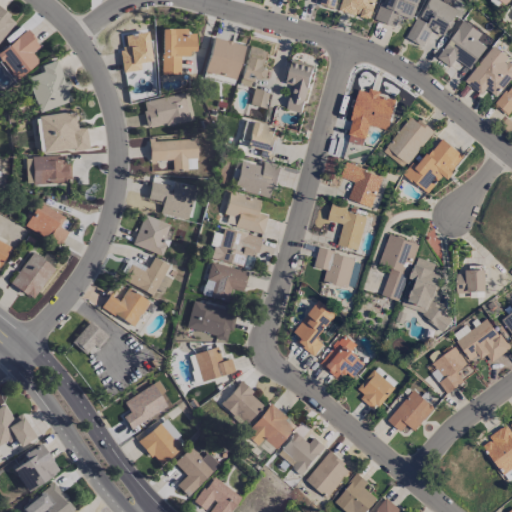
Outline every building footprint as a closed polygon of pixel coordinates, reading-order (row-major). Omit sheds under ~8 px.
[(334,0),(320,0),(319,5),(333,8),(334,0)] [(375,0),(341,0),(339,10),(371,18),(375,0)] [(378,0),(372,18),(393,26),(397,14),(411,19),(417,0),(390,0),(390,2),(385,0),(378,0)] [(405,38),(422,45),(430,29),(446,36),(458,9),(438,0),(427,0),(419,19),(414,17),(405,38)] [(0,39),(14,21),(0,9),(0,39)] [(469,69),(485,46),(476,39),(481,33),(462,19),(435,57),(449,66),(454,59),(469,69)] [(0,63),(13,80),(37,62),(30,53),(38,47),(26,30),(0,49),(0,63)] [(179,74),(178,55),(193,54),(193,30),(159,30),(160,75),(179,74)] [(123,35),(125,48),(118,49),(121,73),(139,70),(138,63),(150,61),(145,32),(123,35)] [(202,71),(233,80),(242,46),(212,37),(202,71)] [(481,94),(485,88),(496,96),(511,74),(511,61),(491,46),(464,82),(481,94)] [(238,84),(249,86),(251,78),(265,80),(268,70),(262,69),(265,51),(245,47),(238,84)] [(71,101),(56,59),(38,66),(40,73),(25,78),(37,113),(71,101)] [(286,109),(301,113),(313,64),(290,59),(284,84),(291,85),(286,109)] [(511,82),(494,105),(506,115),(511,108),(511,82)] [(386,130),(394,98),(367,91),(367,92),(358,90),(345,141),(362,145),(367,125),(386,130)] [(142,100),(146,127),(187,122),(183,94),(142,100)] [(36,117),(41,154),(87,147),(84,127),(75,128),(73,111),(36,117)] [(382,147),(403,166),(432,133),(412,114),(382,147)] [(240,141),(245,141),(243,155),(271,159),(275,125),(243,122),(240,141)] [(461,155),(438,136),(405,176),(428,195),(461,155)] [(196,158),(195,139),(147,141),(148,162),(170,161),(171,171),(185,170),(185,158),(196,158)] [(68,156),(24,157),(24,184),(69,183),(68,156)] [(269,199),(278,166),(261,161),(260,166),(240,161),(232,189),(269,199)] [(346,198),(369,207),(381,176),(345,162),(339,176),(353,181),(346,198)] [(192,191),(169,186),(169,185),(149,181),(145,199),(161,202),(158,214),(186,220),(192,191)] [(256,213),(259,200),(229,192),(220,223),(260,234),(265,215),(256,213)] [(63,218),(34,201),(20,225),(58,247),(66,233),(57,228),(63,218)] [(365,214),(330,205),(326,220),(341,224),(336,244),(357,250),(365,214)] [(168,222),(139,215),(131,247),(160,254),(168,222)] [(251,269),(258,237),(220,229),(216,248),(210,246),(208,259),(251,269)] [(380,295),(398,301),(416,242),(387,234),(378,263),(389,266),(380,295)] [(0,263),(8,245),(0,241),(0,263)] [(345,287),(354,257),(317,247),(312,266),(325,270),(322,281),(345,287)] [(400,307),(446,327),(452,314),(428,303),(441,275),(431,270),(434,264),(416,256),(406,278),(412,281),(400,307)] [(119,280),(158,300),(169,279),(162,275),(167,265),(151,257),(144,272),(127,264),(119,280)] [(246,272),(209,262),(200,295),(226,302),(229,289),(241,292),(246,272)] [(454,271),(455,293),(468,293),(468,297),(484,297),(483,271),(454,271)] [(99,308),(133,327),(147,301),(125,288),(117,301),(106,295),(99,308)] [(184,329),(228,339),(233,312),(190,302),(184,329)] [(511,336),(511,310),(500,318),(511,336)] [(490,361),(508,349),(486,315),(453,337),(469,362),(484,353),(490,361)] [(104,335),(89,321),(69,342),(85,356),(104,335)] [(317,361),(335,380),(344,371),(350,378),(364,365),(350,350),(355,346),(345,335),(317,361)] [(455,372),(466,364),(452,346),(426,366),(447,393),(462,381),(455,372)] [(233,372),(229,358),(219,361),(215,347),(191,354),(199,382),(233,372)] [(372,409),(396,383),(376,366),(356,388),(362,394),(359,398),(372,409)] [(262,405),(238,382),(219,403),(243,425),(262,405)] [(399,431),(405,424),(413,431),(432,407),(411,390),(386,420),(399,431)] [(294,425),(268,403),(242,434),(255,446),(261,438),(273,449),(294,425)] [(0,445),(13,438),(17,447),(32,439),(18,414),(10,419),(2,405),(0,405),(0,445)] [(178,436),(163,419),(137,441),(157,466),(180,447),(173,439),(178,436)] [(511,467),(511,436),(504,425),(488,436),(490,439),(481,446),(502,474),(511,467)] [(313,437),(308,443),(295,431),(275,453),(299,475),(324,447),(313,437)] [(205,452),(200,458),(188,446),(172,463),(185,475),(175,485),(187,497),(218,464),(205,452)] [(350,469),(328,451),(304,480),(325,498),(350,469)] [(347,511),(363,511),(376,499),(362,487),(367,482),(356,474),(333,499),(347,511)] [(206,511),(229,511),(240,497),(210,476),(192,503),(205,511),(206,511)] [(45,511),(70,511),(73,510),(53,483),(20,507),(23,511),(41,511),(44,510),(45,511)] [(372,511),(402,511),(383,497),(372,511)]
